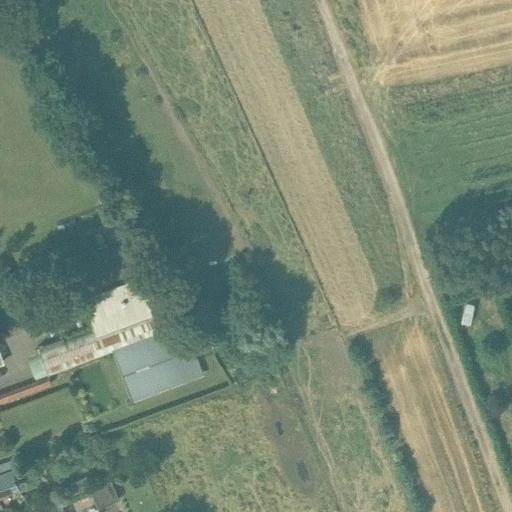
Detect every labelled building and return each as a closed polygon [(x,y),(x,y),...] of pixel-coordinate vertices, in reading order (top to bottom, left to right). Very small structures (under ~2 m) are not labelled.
[(88,237),(77,241),(81,252),(92,248),(88,237)] [(88,298),(98,326),(94,327),(53,342),(40,347),(50,375),(115,352),(131,397),(132,401),(202,375),(183,322),(173,326),(163,329),(160,330),(154,314),(161,311),(148,276),(88,298)] [(0,402),(51,383),(48,375),(22,385),(0,393),(0,402)] [(0,496),(20,490),(13,471),(0,475),(0,496)] [(91,486),(87,474),(69,484),(73,493),(91,486)] [(112,480),(91,489),(99,509),(120,501),(112,480)] [(31,511),(67,511),(63,499),(31,511)]
